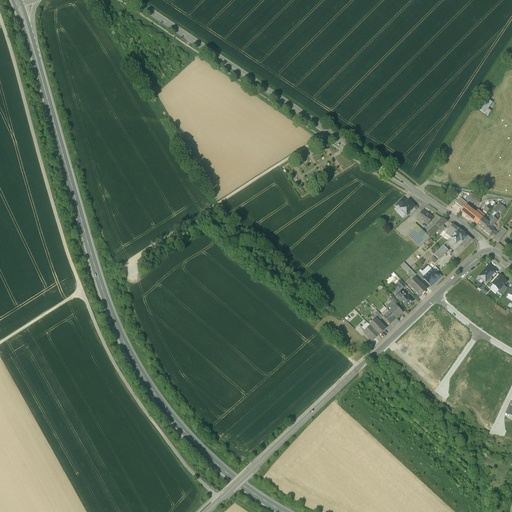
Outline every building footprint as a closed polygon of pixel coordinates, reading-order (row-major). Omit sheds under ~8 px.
[(485,99),(477,110),(484,115),(492,104),(485,99)] [(311,152),(307,154),(315,166),(318,164),(311,152)] [(479,196),(469,195),(468,202),(478,203),(479,196)] [(403,198),(396,203),(401,208),(407,202),(403,198)] [(455,203),(463,209),(466,206),(467,204),(459,198),(455,203)] [(414,207),(408,201),(407,202),(401,208),(400,209),(406,215),(414,207)] [(499,205),(493,211),(497,214),(499,211),(502,207),(499,205)] [(461,212),(470,219),(474,213),(466,206),(463,209),(461,212)] [(433,218),(422,211),(417,218),(427,226),(433,218)] [(482,219),(476,213),(475,214),(474,213),(470,219),(477,225),(482,219)] [(482,219),(477,225),(483,231),(493,218),(494,218),(492,216),(487,222),(482,219)] [(493,218),(483,231),(490,236),(493,231),(490,229),(496,221),(493,218)] [(426,235),(425,235),(429,239),(438,231),(443,226),(447,222),(442,219),(426,235)] [(458,229),(450,223),(447,227),(449,229),(446,234),(451,237),(458,229)] [(426,235),(417,227),(413,231),(425,242),(429,239),(425,235),(426,235)] [(500,230),(496,236),(500,240),(507,232),(502,228),(500,230)] [(464,233),(458,229),(451,237),(449,241),(452,244),(456,238),(459,240),(464,233)] [(413,231),(408,236),(420,248),(425,242),(413,231)] [(496,236),(493,235),(491,238),(498,243),(500,240),(496,236)] [(472,241),(467,236),(463,240),(465,242),(460,247),(464,250),(472,241)] [(449,241),(443,246),(446,249),(452,244),(449,241)] [(443,246),(434,255),(437,258),(446,249),(443,246)] [(460,247),(452,255),(456,259),(464,250),(460,247)] [(435,273),(439,271),(434,266),(433,267),(431,265),(429,266),(435,273)] [(494,270),(489,265),(479,276),(485,282),(490,277),(494,273),(493,271),(494,270)] [(416,275),(410,269),(407,272),(413,279),(416,276),(416,275)] [(437,273),(436,274),(432,270),(424,277),(423,278),(424,280),(430,286),(437,280),(441,277),(437,273)] [(419,272),(416,275),(416,276),(422,282),(424,280),(423,278),(424,277),(419,272)] [(507,281),(500,275),(491,284),(499,291),(503,286),(507,281)] [(490,277),(485,282),(484,283),(486,285),(492,279),(490,277)] [(415,279),(408,285),(419,296),(426,290),(415,279)] [(503,286),(499,291),(497,292),(502,296),(507,289),(503,286)] [(409,299),(401,290),(395,296),(406,307),(412,302),(412,301),(410,299),(409,299)] [(394,308),(390,304),(386,308),(390,313),(396,319),(402,313),(396,306),(394,308)] [(376,310),(373,313),(375,314),(380,320),(383,318),(377,312),(376,310)] [(396,319),(390,313),(387,315),(383,319),(389,325),(396,319)] [(385,329),(375,319),(372,323),(373,324),(370,327),(378,335),(385,329)] [(359,326),(355,330),(362,337),(365,334),(363,333),(365,332),(359,326)] [(370,327),(365,332),(363,333),(365,334),(372,342),(378,335),(370,327)]
